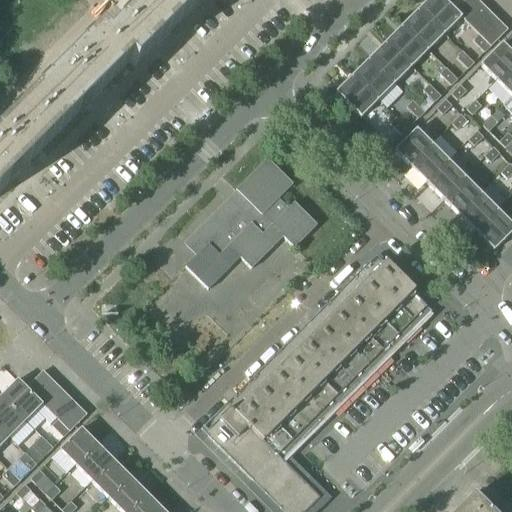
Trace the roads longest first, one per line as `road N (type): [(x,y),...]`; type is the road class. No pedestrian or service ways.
road 1 (residential): [(37,323),(262,90)]
road 2 (residential): [(163,446),(391,220)]
road 3 (residential): [(391,220),(262,90)]
road 4 (residential): [(163,446),(37,323)]
road 5 (residential): [(388,511),(511,388)]
road 6 (residential): [(262,90),(357,0)]
